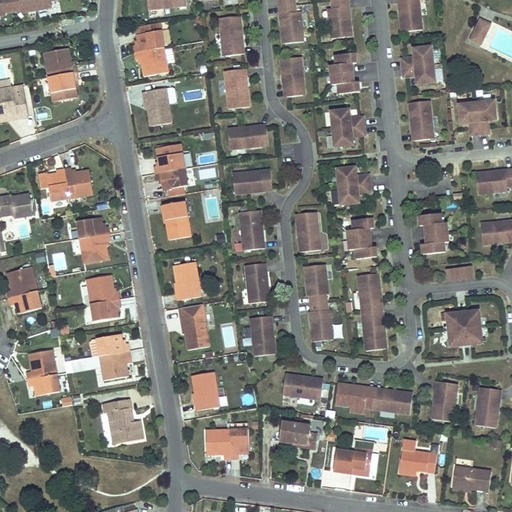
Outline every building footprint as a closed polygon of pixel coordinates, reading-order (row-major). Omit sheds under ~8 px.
[(0,0),(0,12),(5,11),(5,9),(20,6),(21,9),(51,3),(50,0),(0,0)] [(277,0),(279,14),(282,14),(283,24),(281,25),(283,43),(303,41),(300,11),(298,11),(297,4),(296,0),(277,0)] [(328,8),(331,38),(351,36),(349,17),(347,18),(346,7),(348,6),(347,0),(328,0),(330,8),(328,8)] [(397,0),(397,1),(400,0),(401,11),(398,11),(400,30),(421,28),(417,0),(397,0)] [(239,14),(219,16),(223,54),(241,52),(239,33),(241,33),(239,14)] [(490,23),(480,18),(477,26),(487,30),(490,23)] [(169,71),(162,28),(161,20),(158,21),(138,24),(139,32),(140,39),(140,44),(134,45),(136,59),(143,58),(145,74),(169,71)] [(477,26),(474,30),(484,35),(487,30),(477,26)] [(474,30),(471,38),(481,43),(484,35),(474,30)] [(413,56),(400,58),(402,73),(415,72),(416,82),(434,80),(431,44),(412,46),(413,56)] [(71,60),(69,48),(45,52),(52,94),(76,90),(76,84),(75,80),(78,79),(81,79),(78,65),(76,66),(72,66),(71,60)] [(353,52),(335,54),(336,64),(331,64),(332,74),(333,84),(338,83),(339,93),(357,91),(359,91),(358,81),(354,82),(352,62),(356,61),(355,52),(353,52)] [(284,58),(281,58),(284,88),(286,88),(287,96),(302,94),(301,86),(303,86),(300,56),(284,58)] [(242,68),(225,70),(228,107),(249,105),(247,87),(244,87),(242,68)] [(0,81),(0,89),(12,87),(11,79),(0,81)] [(0,89),(0,115),(15,112),(17,119),(28,117),(23,91),(13,93),(12,87),(0,89)] [(174,120),(168,89),(144,93),(146,101),(149,100),(150,111),(152,124),(153,127),(174,124),(174,120)] [(429,99),(409,101),(410,119),(413,119),(414,130),(412,130),(412,139),(428,137),(428,129),(432,129),(429,99)] [(494,99),(459,103),(461,121),(471,120),(472,135),(488,133),(486,118),(496,117),(494,99)] [(349,109),(331,111),(335,146),(353,144),(352,134),(367,132),(365,117),(350,119),(349,109)] [(257,125),(227,128),(229,147),(259,144),(259,142),(267,142),(265,126),(257,127),(257,125)] [(186,186),(178,144),(155,148),(158,161),(158,166),(155,166),(153,166),(156,181),(158,181),(161,180),(162,185),(163,190),(167,189),(184,186),(186,186)] [(493,166),(475,168),(477,188),(507,185),(506,183),(511,182),(511,163),(504,164),(504,167),(493,168),(493,166)] [(95,193),(91,169),(86,169),(77,171),(76,168),(76,166),(59,168),(59,170),(59,173),(50,175),(50,172),(49,170),(41,172),(43,187),(51,185),(53,199),(95,193)] [(372,190),(371,175),(366,175),(356,176),(355,166),(336,168),(338,186),(340,204),(359,202),(357,192),(367,190),(372,190)] [(262,170),(232,173),(234,192),(250,191),(264,189),(264,187),(272,187),(270,171),(262,172),(262,170)] [(184,186),(167,189),(168,196),(185,193),(184,186)] [(34,213),(30,192),(12,195),(13,198),(3,200),(3,196),(2,195),(0,194),(0,250),(2,250),(0,239),(0,214),(16,212),(16,216),(34,213)] [(191,236),(186,202),(162,206),(163,214),(165,214),(167,223),(169,239),(191,236)] [(251,210),(239,211),(243,249),(261,247),(259,228),(262,227),(260,209),(251,210)] [(299,221),(297,221),(300,251),(303,251),(320,249),(316,219),(314,219),(314,211),(298,213),(299,221)] [(421,243),(423,253),(443,251),(442,241),(447,241),(446,231),(445,221),(440,221),(439,212),(418,214),(419,224),(424,223),(426,243),(421,243)] [(105,213),(80,218),(87,259),(112,254),(110,242),(109,237),(112,237),(114,236),(111,223),(109,223),(107,224),(106,219),(105,213)] [(480,218),(482,239),(501,237),(501,234),(511,233),(511,216),(510,217),(510,215),(480,218)] [(373,227),(372,217),(370,217),(352,219),(353,229),(348,229),(349,239),(350,249),(355,249),(356,258),(377,256),(375,246),(371,247),(369,227),(373,227)] [(225,234),(217,235),(218,245),(226,244),(225,234)] [(44,252),(35,254),(37,263),(46,261),(44,252)] [(472,261),(445,264),(446,273),(473,270),(472,261)] [(201,296),(194,262),(173,266),(176,283),(178,292),(175,292),(177,300),(201,296)] [(263,264),(248,266),(248,274),(246,274),(250,304),(269,302),(266,272),(264,272),(263,264)] [(325,264),(305,266),(308,295),(313,295),(315,310),(310,311),(313,341),(333,338),(330,309),(327,309),(326,294),(328,293),(325,264)] [(41,308),(33,269),(8,274),(10,285),(14,284),(15,289),(11,289),(5,290),(8,305),(14,304),(17,303),(18,307),(14,308),(16,313),(25,311),(41,308)] [(380,291),(378,272),(358,275),(361,304),(363,304),(363,312),(364,319),(363,320),(366,349),(386,347),(384,329),(382,329),(378,291),(380,291)] [(113,289),(111,276),(88,279),(94,321),(118,318),(117,312),(116,312),(116,308),(119,307),(122,307),(120,292),(116,292),(113,293),(113,289)] [(210,347),(203,305),(179,308),(182,324),(184,323),(186,334),(188,350),(210,347)] [(458,307),(449,308),(450,315),(447,315),(448,324),(449,334),(451,334),(452,340),(461,339),(471,338),(480,337),(479,331),(482,331),(481,321),(480,311),(477,311),(477,305),(467,306),(458,307)] [(271,336),(269,317),(251,318),(255,356),(275,354),(273,336),(271,336)] [(61,327),(61,335),(69,334),(69,327),(61,327)] [(59,337),(58,329),(50,331),(52,338),(59,337)] [(120,340),(120,335),(97,339),(103,378),(104,381),(127,377),(126,373),(125,364),(124,360),(128,359),(130,359),(128,344),(121,345),(120,340)] [(58,385),(53,351),(29,355),(31,366),(34,366),(34,371),(32,371),(27,372),(29,385),(33,385),(36,384),(37,388),(58,385)] [(220,407),(214,373),(192,376),(195,392),(198,404),(196,404),(197,411),(220,407)] [(315,379),(285,375),(283,394),(320,399),(322,382),(315,381),(315,379)] [(434,400),(432,418),(452,421),(456,391),(451,390),(452,382),(437,380),(435,389),(438,389),(437,400),(434,400)] [(337,383),(335,404),(350,406),(366,408),(372,409),(409,414),(412,397),(412,393),(394,391),(393,393),(356,388),(356,386),(337,383)] [(35,395),(59,392),(58,385),(37,388),(34,388),(35,395)] [(479,394),(475,424),(495,426),(498,408),(495,408),(497,397),(499,397),(500,389),(484,387),(483,395),(479,394)] [(70,396),(61,398),(63,408),(72,406),(70,396)] [(121,441),(142,438),(139,419),(132,420),(130,421),(130,418),(127,418),(125,409),(130,408),(129,400),(103,404),(104,412),(108,411),(111,431),(120,429),(121,441)] [(366,408),(350,406),(349,412),(365,415),(366,408)] [(312,425),(283,422),(281,440),(293,441),(309,444),(311,433),(312,425)] [(121,441),(120,429),(111,431),(113,442),(121,441)] [(248,429),(206,431),(207,455),(220,455),(220,453),(224,453),(224,455),(224,460),(239,459),(239,455),(238,452),(242,452),(242,455),(250,454),(248,429)] [(316,449),(318,434),(311,433),(309,444),(293,441),(293,447),(316,449)] [(415,442),(404,440),(399,471),(417,473),(417,471),(435,474),(439,446),(431,445),(430,454),(414,451),(415,442)] [(356,447),(336,445),(333,469),(348,471),(349,467),(371,471),(374,448),(356,445),(356,447)] [(491,470),(453,466),(451,487),(488,491),(491,470)]
